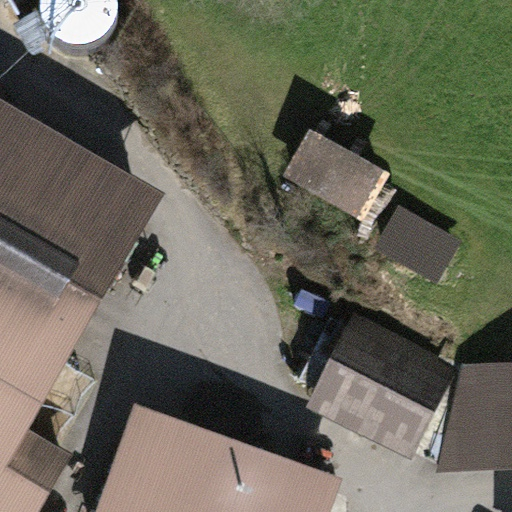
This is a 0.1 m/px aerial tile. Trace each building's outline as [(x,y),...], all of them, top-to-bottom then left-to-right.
[(52,0),(45,33),(111,48),(121,0),(52,0)] [(0,115),(0,511),(62,511),(84,475),(33,446),(168,211),(0,115)] [(345,173),(303,254),(388,298),(430,216),(345,173)] [(342,308),(301,391),(418,447),(459,364),(342,308)] [(511,368),(478,369),(459,459),(511,459),(511,368)] [(338,511),(345,499),(141,422),(108,511),(338,511)]
